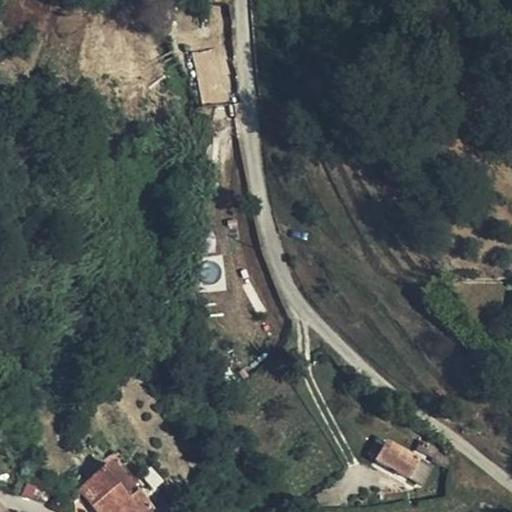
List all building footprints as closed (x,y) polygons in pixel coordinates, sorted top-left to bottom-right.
[(155,0),(157,40),(172,39),(170,0),(155,0)] [(194,51),(198,103),(229,100),(224,49),(194,51)] [(366,459),(408,481),(418,461),(386,445),(384,449),(374,444),(366,459)] [(454,459),(426,445),(422,453),(435,460),(434,463),(449,470),(454,459)] [(418,461),(408,481),(417,486),(427,466),(418,461)] [(149,511),(113,466),(81,492),(97,511),(149,511)]
